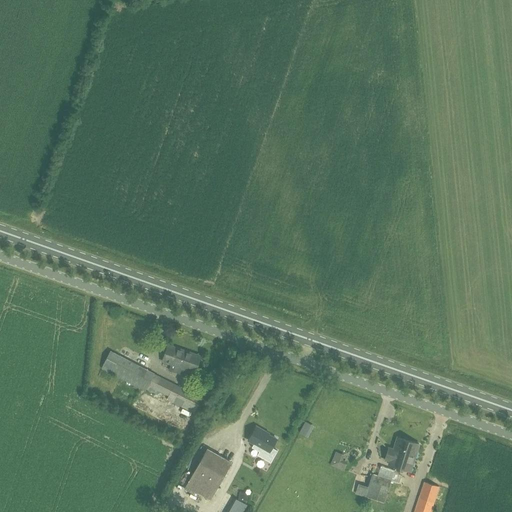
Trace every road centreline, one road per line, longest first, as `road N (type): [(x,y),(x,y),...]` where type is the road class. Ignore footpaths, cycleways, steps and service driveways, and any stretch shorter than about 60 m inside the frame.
road 1 (primary): [(511,408),(0,230)]
road 2 (unclassified): [(511,435),(0,257)]
